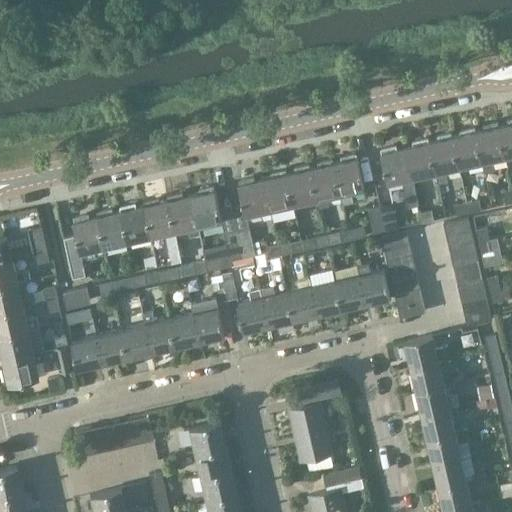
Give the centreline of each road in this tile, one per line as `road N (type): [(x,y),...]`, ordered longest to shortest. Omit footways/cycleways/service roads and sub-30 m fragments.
road 1 (tertiary): [(0,185),(488,77)]
road 2 (residential): [(44,414),(247,366)]
road 3 (residential): [(411,511),(372,337)]
road 4 (residential): [(279,511),(247,366)]
road 5 (residential): [(247,366),(372,337)]
